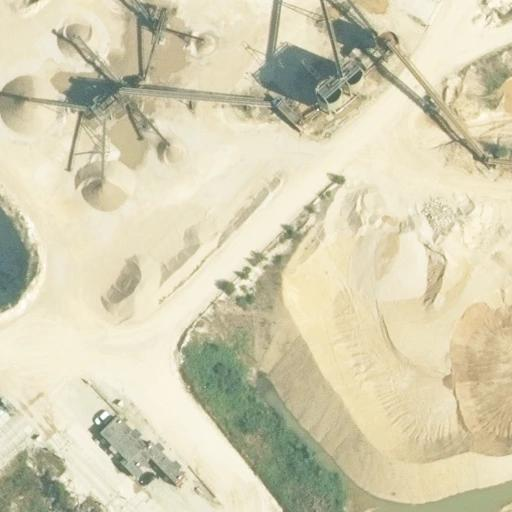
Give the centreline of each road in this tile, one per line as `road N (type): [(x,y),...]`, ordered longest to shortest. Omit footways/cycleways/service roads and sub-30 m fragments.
road 1 (track): [(511,19),(398,104),(167,336)]
road 2 (track): [(146,511),(0,365)]
road 3 (track): [(361,142),(511,197)]
road 4 (track): [(167,336),(61,426)]
